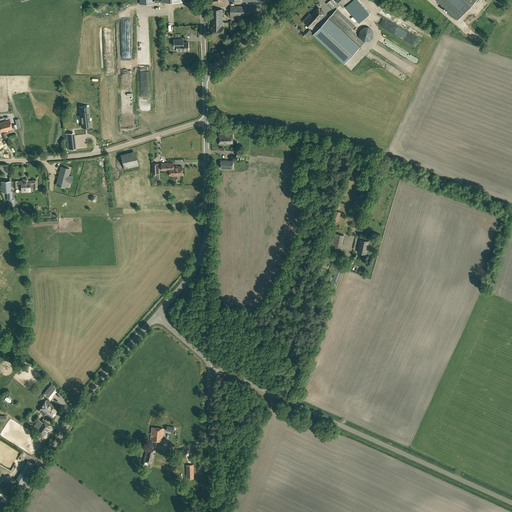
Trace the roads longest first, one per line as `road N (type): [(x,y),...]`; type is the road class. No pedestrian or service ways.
road 1 (unclassified): [(212,365),(511,503)]
road 2 (unclassified): [(14,511),(95,387),(157,316)]
road 3 (unclassified): [(0,161),(92,155),(206,121)]
road 4 (unclassified): [(157,316),(205,244),(206,121)]
road 5 (track): [(376,174),(384,151),(322,129),(206,121)]
road 6 (unclassified): [(210,511),(212,365)]
